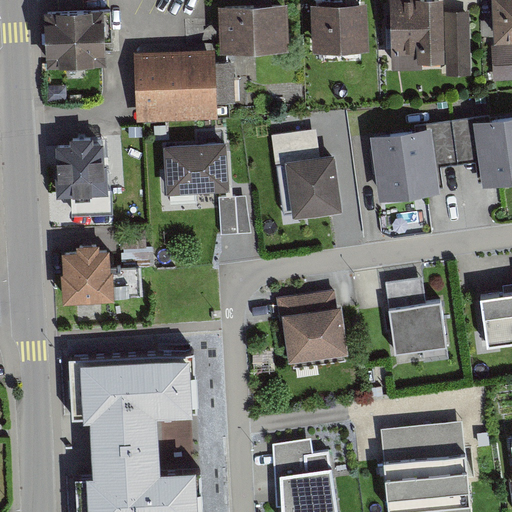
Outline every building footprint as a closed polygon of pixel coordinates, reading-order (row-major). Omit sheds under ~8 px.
[(443,0),(418,0),(393,0),(394,68),(444,67),(443,0)] [(511,0),(492,0),(495,38),(511,36),(511,0)] [(289,5),(224,7),(226,54),(290,53),(289,5)] [(369,6),(315,6),(315,51),(370,51),(369,6)] [(470,8),(448,9),(450,73),(472,73),(470,8)] [(106,11),(47,13),(50,66),(108,63),(106,11)] [(511,42),(492,43),(494,79),(511,77),(511,42)] [(216,48),(138,55),(144,122),(221,115),(220,99),(240,97),(237,64),(218,66),(216,48)] [(511,112),(474,117),(480,159),(483,183),(511,178),(511,112)] [(474,117),(432,123),(438,165),(480,159),(474,117)] [(432,123),(371,132),(380,197),(441,188),(438,165),(432,123)] [(286,157),(320,153),(317,126),(272,132),(275,159),(286,157)] [(72,146),(56,147),(59,199),(109,195),(105,144),(96,144),(95,138),(72,139),(72,146)] [(227,138),(165,142),(168,189),(230,185),(227,138)] [(320,153),(286,157),(293,213),(343,206),(336,150),(320,153)] [(247,194),(220,195),(222,232),(252,230),(247,194)] [(151,258),(149,228),(123,230),(125,259),(151,258)] [(77,246),(62,247),(64,298),(114,295),(111,244),(101,245),(100,239),(77,240),(77,246)] [(144,295),(142,270),(120,271),(122,297),(144,295)] [(386,279),(390,304),(427,299),(424,274),(386,279)] [(511,287),(481,291),(488,342),(511,338),(511,287)] [(339,288),(285,293),(292,362),(345,357),(339,288)] [(448,343),(442,297),(427,299),(390,304),(396,350),(448,343)] [(194,347),(70,354),(73,414),(91,413),(94,473),(76,474),(78,511),(203,511),(201,467),(161,469),(158,409),(198,407),(194,347)] [(414,440),(381,443),(387,509),(461,501),(456,454),(470,453),(465,406),(411,412),(414,440)] [(316,438),(277,442),(284,511),(337,511),(331,451),(318,453),(316,438)]
